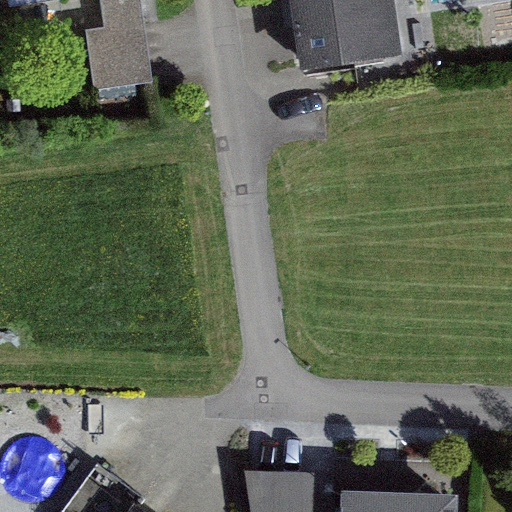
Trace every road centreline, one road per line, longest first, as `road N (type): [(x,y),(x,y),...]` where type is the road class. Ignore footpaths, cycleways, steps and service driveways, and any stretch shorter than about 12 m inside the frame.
road 1 (residential): [(214,0),(274,417)]
road 2 (residential): [(511,425),(274,417)]
